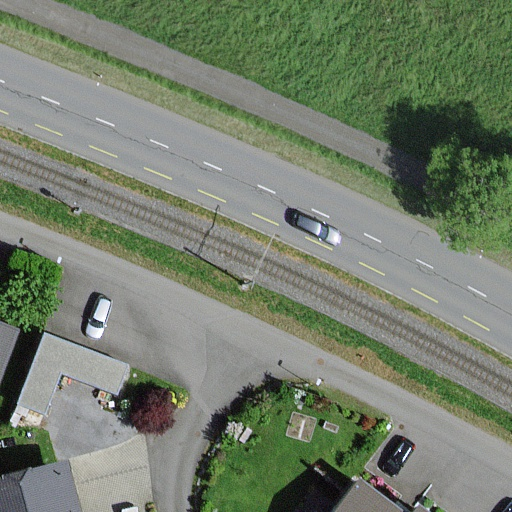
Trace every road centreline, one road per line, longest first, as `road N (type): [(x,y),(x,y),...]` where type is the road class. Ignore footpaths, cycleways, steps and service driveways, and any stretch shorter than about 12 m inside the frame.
road 1 (residential): [(0,224),(428,411),(511,462)]
road 2 (secondary): [(0,81),(369,239),(511,316)]
